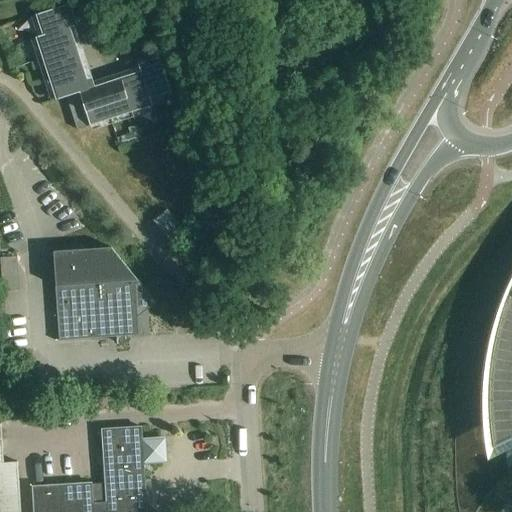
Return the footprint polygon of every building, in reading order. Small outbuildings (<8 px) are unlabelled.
[(77,26),(68,0),(30,0),(42,36),(35,38),(56,101),(66,98),(66,97),(89,89),(70,28),(77,26)] [(140,73),(89,89),(66,97),(66,98),(77,131),(153,106),(150,100),(171,93),(160,59),(138,66),(140,73)] [(167,211),(154,222),(169,240),(182,230),(167,211)] [(84,253),(52,255),(58,341),(138,336),(137,318),(136,302),(153,301),(143,289),(110,248),(84,250),(84,253)] [(14,258),(0,260),(3,291),(16,290),(14,258)] [(511,303),(511,308),(503,333),(499,359),(497,386),(498,412),(502,438),(511,432),(511,303)] [(4,463),(1,424),(0,424),(0,511),(20,511),(17,463),(4,463)] [(141,440),(141,428),(101,430),(105,492),(92,493),(91,484),(32,487),(33,511),(145,511),(143,464),(162,463),(160,439),(141,440)]
